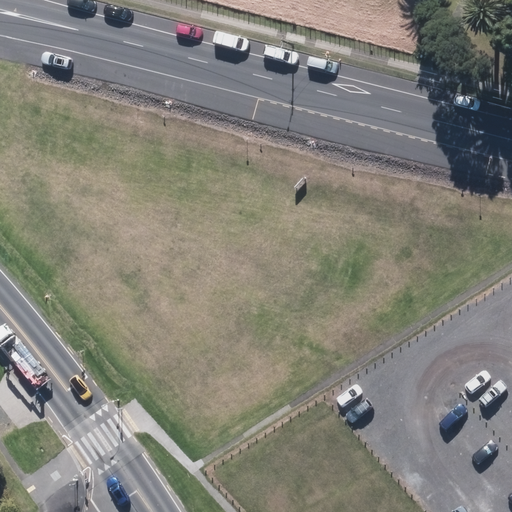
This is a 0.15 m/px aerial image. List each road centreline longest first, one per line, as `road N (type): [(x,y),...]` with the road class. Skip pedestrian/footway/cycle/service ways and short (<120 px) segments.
road 1 (unclassified): [(0,11),(511,140)]
road 2 (secondary): [(141,511),(102,437),(0,319)]
